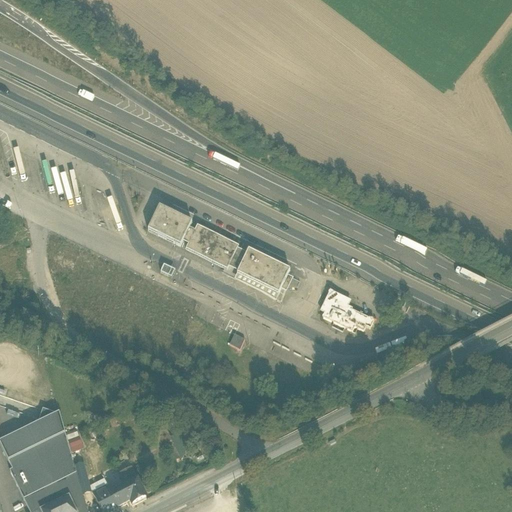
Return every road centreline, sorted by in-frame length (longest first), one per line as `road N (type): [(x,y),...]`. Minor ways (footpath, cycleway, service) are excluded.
road 1 (motorway): [(0,86),(511,334)]
road 2 (motorway): [(511,308),(238,175)]
road 3 (secondary): [(409,383),(156,511)]
road 4 (motorway): [(238,175),(0,59)]
road 5 (motorway): [(238,175),(33,30)]
